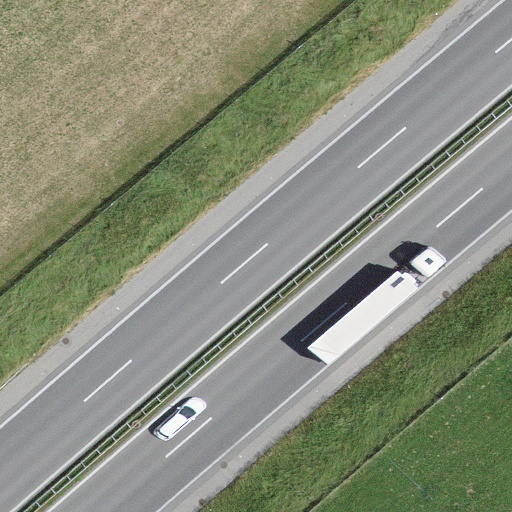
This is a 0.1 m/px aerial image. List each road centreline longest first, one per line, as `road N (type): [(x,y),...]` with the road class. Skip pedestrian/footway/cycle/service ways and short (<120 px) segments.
road 1 (motorway): [(511,24),(0,462)]
road 2 (motorway): [(89,511),(511,151)]
